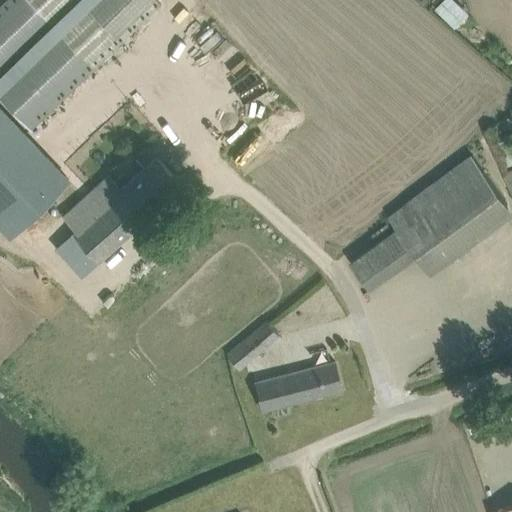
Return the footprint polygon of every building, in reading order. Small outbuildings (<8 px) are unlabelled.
[(4,0),(0,4),(0,103),(27,132),(161,4),(157,0),(4,0)] [(0,106),(0,224),(10,235),(13,233),(69,179),(0,106)] [(511,130),(497,135),(501,152),(509,149),(511,154),(511,153),(511,130)] [(398,228),(352,262),(371,288),(418,255),(432,272),(511,213),(511,208),(473,154),(391,218),(398,228)] [(81,276),(97,261),(98,263),(183,185),(157,156),(121,188),(110,176),(60,220),(72,233),(56,247),(81,276)] [(511,171),(502,175),(511,199),(511,171)] [(254,357),(280,335),(267,320),(241,342),(254,357)] [(343,389),(335,361),(257,381),(264,409),(343,389)]
